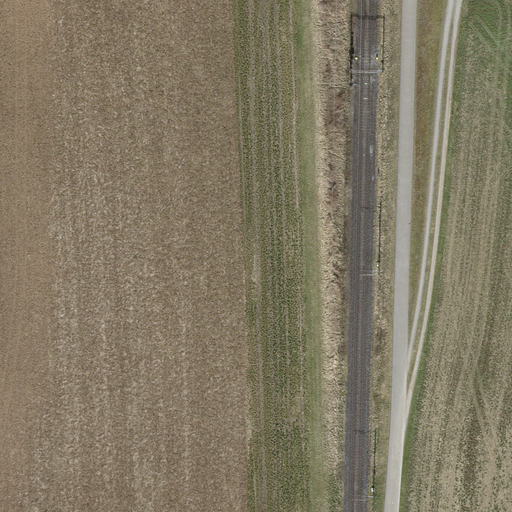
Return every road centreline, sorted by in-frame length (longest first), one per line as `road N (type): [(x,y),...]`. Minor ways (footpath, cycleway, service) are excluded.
road 1 (track): [(392,511),(409,0)]
road 2 (track): [(399,414),(425,306),(455,0)]
